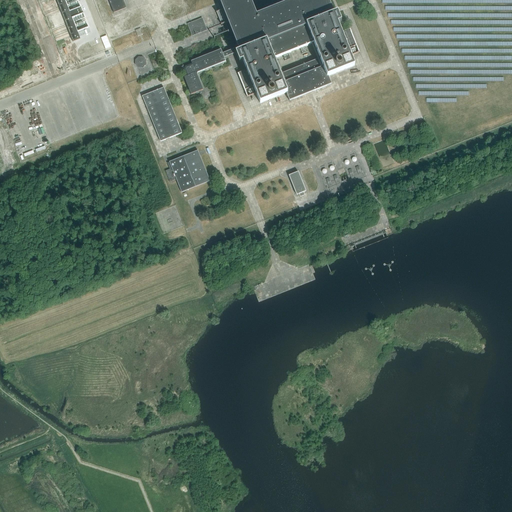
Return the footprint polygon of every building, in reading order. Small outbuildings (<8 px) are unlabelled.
[(56,0),(61,12),(64,20),(72,41),(79,38),(77,32),(71,17),(83,13),(80,7),(69,11),(64,0),(56,0)] [(108,0),(114,13),(126,8),(122,0),(108,0)] [(192,64),(186,66),(185,68),(185,69),(187,76),(184,77),(191,93),(203,89),(198,76),(197,74),(198,73),(226,62),(225,57),(228,56),(236,53),(240,63),(243,61),(247,71),(247,72),(245,72),(245,70),(237,73),(246,97),(256,93),(260,103),(286,93),(289,101),(331,84),(328,76),(354,66),(350,55),(359,52),(350,28),(343,31),(344,33),(341,34),(337,24),(341,22),(337,13),(334,14),(328,0),(222,0),(220,1),(220,2),(223,10),(217,12),(222,24),(228,22),(231,30),(238,47),(237,47),(231,50),(226,52),(223,53),(221,49),(191,61),(192,64)] [(208,30),(203,18),(188,24),(193,36),(208,30)] [(143,57),(138,57),(135,60),(135,65),(138,68),(143,68),(146,65),(146,60),(143,57)] [(182,133),(164,87),(143,96),(149,111),(147,111),(153,125),(154,124),(161,141),(182,133)] [(182,192),(210,181),(198,150),(167,163),(170,169),(166,171),(170,181),(176,179),(182,192)] [(306,191),(298,171),(289,175),(297,195),(299,193),(300,196),(305,195),(304,191),(306,191)]
